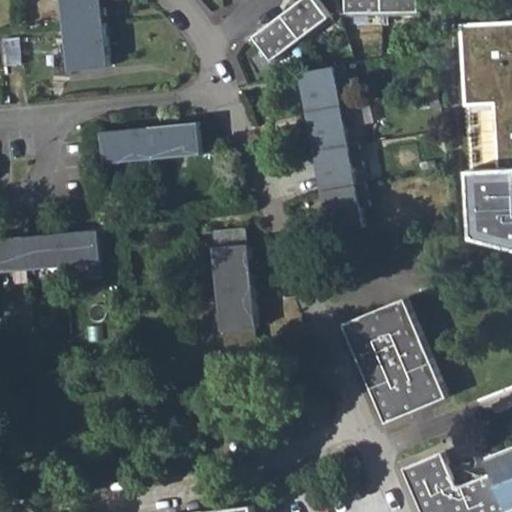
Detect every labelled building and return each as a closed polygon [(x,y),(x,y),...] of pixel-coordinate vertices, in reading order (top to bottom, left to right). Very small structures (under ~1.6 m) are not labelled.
[(64,0),(67,25),(106,21),(103,0),(64,0)] [(275,62),(332,18),(318,0),(301,0),(254,37),(275,62)] [(418,0),(347,0),(347,13),(419,12),(418,0)] [(111,65),(106,21),(67,25),(72,69),(111,65)] [(511,21),(465,24),(475,237),(511,247),(511,21)] [(304,72),(311,115),(343,109),(340,90),(348,89),(345,67),(330,67),(304,72)] [(357,129),(352,107),(343,109),(311,115),(318,154),(351,148),(347,131),(357,129)] [(199,124),(152,129),(155,157),(202,152),(199,124)] [(109,161),(155,157),(152,129),(107,133),(109,161)] [(363,169),(360,146),(351,148),(318,154),(326,193),(358,186),(355,170),(363,169)] [(371,208),(366,185),(358,186),(326,193),(333,234),(366,229),(362,209),(371,208)] [(100,230),(64,233),(67,263),(103,260),(100,230)] [(217,233),(221,290),(255,287),(251,245),(249,245),(247,230),(217,233)] [(64,233),(27,237),(30,267),(67,263),(64,233)] [(27,237),(0,239),(0,269),(30,267),(27,237)] [(258,328),(255,287),(221,290),(226,346),(257,343),(256,329),(258,328)] [(410,298),(347,324),(388,421),(451,395),(410,298)] [(511,446),(488,455),(495,471),(511,510),(511,509),(511,446)] [(411,467),(427,511),(506,511),(511,510),(495,471),(462,483),(449,451),(411,467)]
